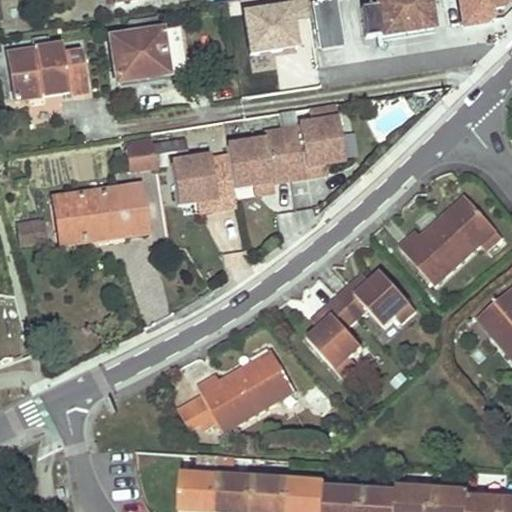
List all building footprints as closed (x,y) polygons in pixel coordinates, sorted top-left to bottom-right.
[(287,0),(289,7),(243,15),(251,56),(297,47),(292,23),(310,19),(306,0),(287,0)] [(333,0),(313,3),(321,47),(343,43),(335,0),(333,0)] [(360,10),(365,37),(382,37),(381,35),(433,28),(428,5),(427,0),(376,0),(377,6),(360,10)] [(493,20),(492,9),(491,9),(489,0),(457,0),(462,31),(488,27),(493,20)] [(489,0),(491,9),(492,9),(503,7),(503,6),(502,1),(508,0),(489,0)] [(111,40),(118,86),(167,79),(167,76),(187,73),(179,29),(111,40)] [(9,55),(17,101),(87,90),(82,53),(63,56),(62,46),(9,55)] [(316,51),(276,51),(276,92),(316,91),(316,51)] [(345,162),(335,105),(309,109),(312,124),(299,127),(299,130),(283,133),(291,180),(307,178),(306,168),(323,165),(345,162)] [(291,180),(283,133),(267,136),(268,141),(228,148),(230,156),(230,161),(235,190),(256,186),(273,183),(291,180)] [(153,146),(157,168),(173,165),(187,163),(184,141),(153,146)] [(153,146),(132,150),(136,175),(158,171),(157,168),(153,146)] [(230,161),(213,164),(212,159),(187,163),(173,165),(180,207),(201,204),(218,201),(220,210),(238,207),(235,190),(230,161)] [(323,165),(306,168),(307,178),(325,175),(323,165)] [(274,192),(273,183),(256,186),(258,195),(274,192)] [(55,200),(62,246),(107,240),(147,234),(140,188),(55,200)] [(218,201),(201,204),(203,213),(220,210),(218,201)] [(399,249),(434,287),(482,246),(487,253),(503,239),(470,202),(449,220),(445,216),(421,238),(417,233),(399,249)] [(20,247),(46,241),(42,222),(16,227),(20,247)] [(403,325),(417,313),(381,273),(370,282),(363,289),(356,281),(337,299),(356,321),(368,311),(385,329),(397,319),(403,325)] [(364,274),(356,281),(363,289),(370,282),(364,274)] [(511,363),(511,294),(510,292),(482,316),(494,330),(488,336),(511,363)] [(306,340),(343,379),(357,366),(352,360),(363,350),(346,330),(356,321),(337,299),(319,315),(326,323),(317,330),(306,340)] [(319,315),(310,322),(317,330),(326,323),(319,315)] [(482,316),(475,322),(488,336),(494,330),(482,316)] [(202,396),(189,404),(201,424),(205,431),(218,423),(224,435),(278,403),(273,396),(292,385),(274,357),(252,370),(249,365),(221,382),(217,375),(197,388),(202,396)] [(292,385),(273,396),(278,403),(296,393),(292,385)] [(201,424),(189,404),(178,411),(190,431),(201,424)] [(233,469),(218,468),(217,480),(232,481),(233,469)] [(215,511),(217,480),(184,478),(181,511),(215,511)] [(232,481),(217,480),(215,511),(252,511),(254,483),(232,481)] [(287,511),(290,485),(254,483),(252,511),(287,511)] [(326,488),(290,485),(287,511),(324,511),(325,492),(326,488)] [(360,511),(361,494),(325,492),(324,511),(360,511)] [(433,511),(435,492),(398,492),(398,497),(397,511),(433,511)] [(470,496),(435,492),(433,511),(469,511),(470,500),(470,496)] [(397,511),(398,497),(361,494),(360,511),(397,511)] [(469,511),(504,511),(505,503),(470,500),(469,511)]
